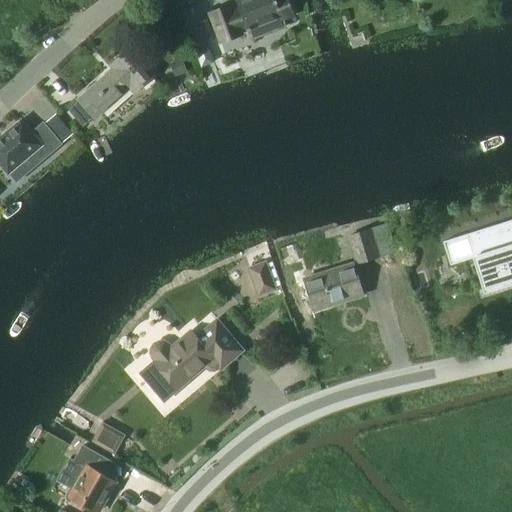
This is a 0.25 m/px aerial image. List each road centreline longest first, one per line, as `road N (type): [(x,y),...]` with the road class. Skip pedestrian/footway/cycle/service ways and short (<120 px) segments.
road 1 (tertiary): [(175,511),(219,465),(280,421),(377,386),(511,355)]
road 2 (tertiary): [(0,104),(124,0)]
